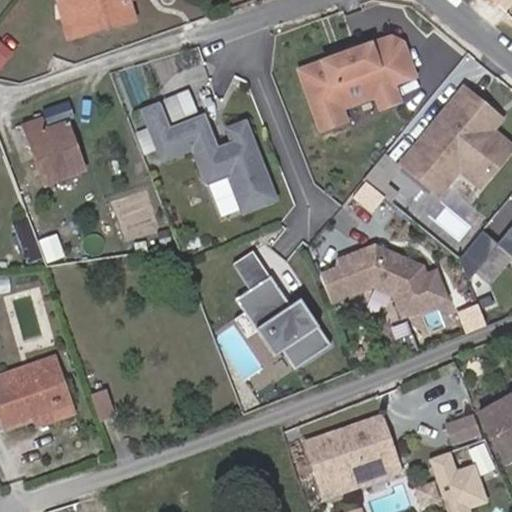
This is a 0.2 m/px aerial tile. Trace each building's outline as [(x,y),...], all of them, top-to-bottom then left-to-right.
[(100,28),(98,18),(78,24),(71,0),(67,0),(59,2),(68,37),(100,28)] [(71,0),(78,24),(98,18),(100,28),(132,19),(126,0),(117,3),(116,0),(71,0)] [(332,59),(298,72),(319,130),(343,122),(338,109),(373,96),(378,109),(396,102),(390,85),(412,77),(400,44),(388,39),(341,56),(343,60),(334,64),(332,59)] [(463,88),(401,164),(432,189),(461,155),(488,177),(511,148),(490,130),(479,121),(488,109),(463,88)] [(241,216),(277,202),(246,123),(228,130),(232,143),(219,148),(214,136),(207,133),(200,117),(168,130),(159,106),(140,114),(160,164),(191,152),(205,189),(227,180),(241,216)] [(488,109),(479,121),(490,130),(499,118),(488,109)] [(207,133),(214,136),(206,115),(200,117),(207,133)] [(23,124),(41,177),(55,172),(58,180),(84,170),(67,122),(45,130),(41,118),(23,124)] [(362,180),(389,202),(397,192),(384,182),(397,165),(383,154),(362,180)] [(461,155),(432,189),(438,194),(458,169),(480,187),(488,177),(461,155)] [(55,172),(41,177),(44,185),(58,180),(55,172)] [(482,230),(458,259),(467,281),(497,245),(511,257),(511,224),(497,243),(482,230)] [(319,275),(330,303),(373,287),(393,295),(402,318),(447,300),(435,271),(425,275),(422,267),(374,246),(336,261),(338,268),(319,275)] [(233,264),(250,289),(270,275),(253,250),(233,264)] [(250,289),(234,299),(271,354),(280,347),(295,368),(330,345),(308,311),(298,318),(290,305),(270,275),(250,289)] [(308,311),(300,299),(290,305),(298,318),(308,311)] [(255,331),(243,314),(235,319),(246,337),(255,331)] [(0,375),(0,384),(57,365),(54,357),(0,375)] [(57,365),(0,384),(0,420),(3,431),(34,420),(32,416),(70,403),(57,365)] [(91,395),(100,421),(114,416),(105,390),(91,395)] [(511,395),(478,414),(505,463),(511,458),(511,395)] [(34,420),(36,426),(73,412),(70,403),(32,416),(34,420)] [(474,417),(449,426),(456,444),(480,435),(474,417)] [(381,419),(305,446),(321,491),(397,465),(381,419)] [(486,445),(472,451),(483,475),(496,469),(486,445)] [(445,511),(469,511),(468,509),(487,503),(475,466),(456,472),(450,453),(428,461),(445,511)] [(321,491),(324,501),(400,475),(397,465),(321,491)] [(419,492),(423,506),(437,501),(433,487),(419,492)]
